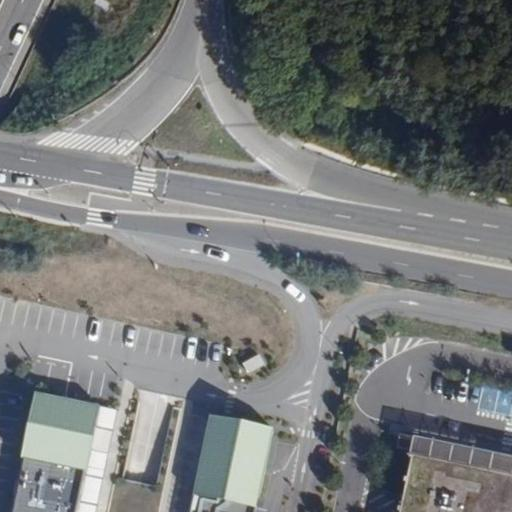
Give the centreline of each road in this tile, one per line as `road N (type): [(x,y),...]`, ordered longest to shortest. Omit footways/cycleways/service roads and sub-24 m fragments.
road 1 (secondary): [(0,197),(511,283)]
road 2 (secondary): [(449,234),(57,165)]
road 3 (motorway): [(449,234),(276,155),(230,96),(204,3)]
road 4 (motorway): [(57,165),(154,95),(186,52),(204,3)]
